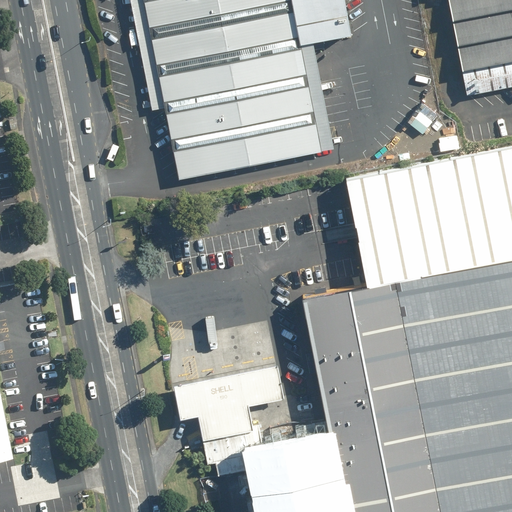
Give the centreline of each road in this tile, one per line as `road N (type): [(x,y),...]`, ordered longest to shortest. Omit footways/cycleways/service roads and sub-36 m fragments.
road 1 (primary): [(75,206),(137,511)]
road 2 (primary): [(75,206),(50,136),(24,0)]
road 3 (primary): [(59,0),(78,126),(75,206)]
